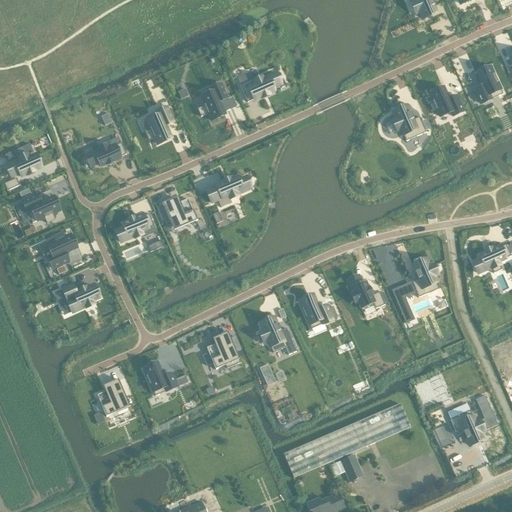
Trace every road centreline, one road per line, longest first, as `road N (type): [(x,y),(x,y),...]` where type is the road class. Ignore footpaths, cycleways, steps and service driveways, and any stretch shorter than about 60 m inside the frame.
road 1 (residential): [(511,21),(95,208)]
road 2 (residential): [(511,213),(365,241),(146,339)]
road 3 (unknown): [(360,89),(436,182),(447,224)]
road 4 (unknown): [(401,511),(394,483),(511,426)]
road 5 (residential): [(146,339),(100,245),(95,208)]
